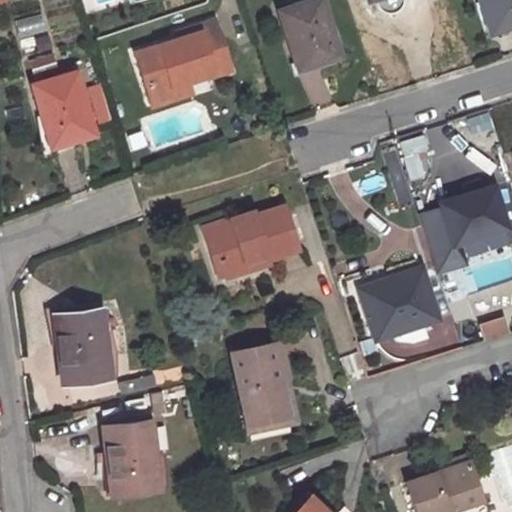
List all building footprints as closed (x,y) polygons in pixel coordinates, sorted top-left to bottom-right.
[(318,0),(303,0),(276,9),(293,62),(311,55),(313,62),(336,55),(318,0)] [(511,0),(478,0),(489,32),(511,24),(511,0)] [(19,38),(44,31),(40,15),(14,23),(19,38)] [(185,83),(208,75),(210,79),(229,72),(212,22),(176,34),(178,41),(159,47),(163,59),(140,66),(151,100),(173,93),(172,87),(185,83)] [(159,47),(136,54),(140,66),(163,59),(159,47)] [(311,55),(293,62),(296,69),(313,62),(311,55)] [(74,71),(29,83),(48,147),(92,133),(74,71)] [(173,93),(186,89),(185,83),(172,87),(173,93)] [(491,184),(437,201),(451,243),(504,227),(491,184)] [(283,203),(230,221),(232,228),(205,237),(211,257),(220,254),(224,270),(297,247),(283,203)] [(228,217),(201,226),(205,237),(232,228),(230,221),(228,217)] [(211,257),(216,273),(224,270),(220,254),(211,257)] [(386,285),(359,294),(372,337),(435,318),(419,267),(384,278),(386,285)] [(356,287),(359,294),(386,285),(384,278),(356,287)] [(98,307),(50,313),(59,382),(108,375),(103,339),(98,307)] [(501,319),(477,326),(482,340),(506,332),(501,319)] [(285,373),(277,337),(228,348),(245,421),(286,412),(278,374),(285,373)] [(103,339),(108,375),(117,374),(112,338),(103,339)] [(278,374),(286,412),(292,411),(285,373),(278,374)] [(286,412),(245,421),(245,422),(247,428),(288,419),(286,412)] [(148,420),(100,425),(109,493),(156,488),(152,452),(148,420)] [(152,452),(156,488),(166,487),(161,451),(152,452)] [(433,470),(467,459),(465,452),(431,463),(433,470)] [(411,511),(434,511),(478,498),(467,459),(433,470),(401,480),(411,511)] [(300,486),(272,511),(324,511),(326,511),(300,486)]
